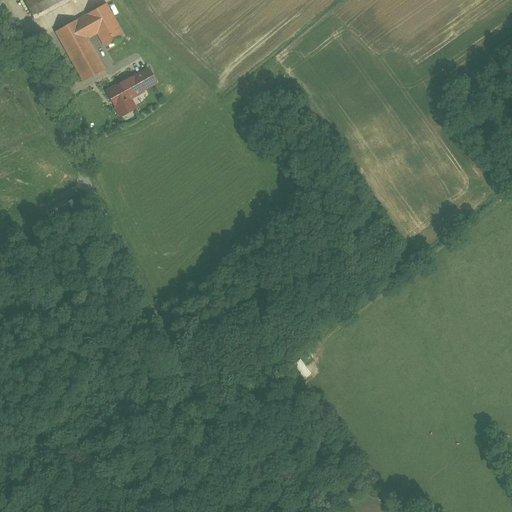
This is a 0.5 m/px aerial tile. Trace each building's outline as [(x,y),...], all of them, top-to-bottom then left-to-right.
[(51,0),(23,0),(35,20),(56,8),(51,0)] [(51,0),(56,8),(70,0),(51,0)] [(105,4),(87,14),(77,20),(87,38),(87,39),(98,33),(105,47),(124,37),(105,4)] [(77,20),(56,31),(67,52),(83,43),(81,41),(87,38),(77,20)] [(87,39),(87,38),(81,41),(83,43),(67,52),(83,82),(104,70),(87,39)] [(149,66),(105,91),(120,118),(137,109),(132,99),(145,92),(144,91),(158,83),(149,66)] [(71,197),(57,204),(64,219),(79,212),(71,197)] [(288,369),(294,378),(307,369),(300,360),(288,369)]
